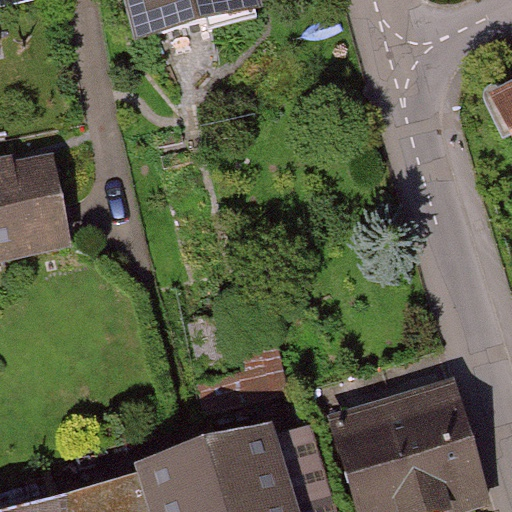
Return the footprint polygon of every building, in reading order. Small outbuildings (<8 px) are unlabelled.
[(249,0),(117,0),(131,58),(257,30),(249,0)] [(511,79),(474,98),(511,172),(511,79)] [(50,160),(0,167),(0,260),(64,251),(50,160)] [(485,511),(492,510),(454,385),(340,420),(367,511),(485,511)] [(28,511),(291,511),(270,435),(28,511)]
